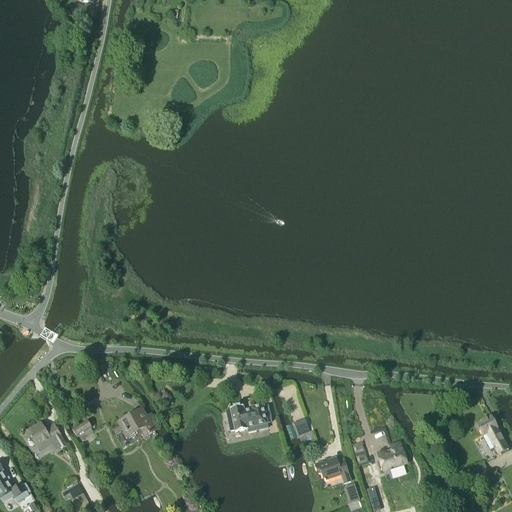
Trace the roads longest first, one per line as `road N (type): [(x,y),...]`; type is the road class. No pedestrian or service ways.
road 1 (tertiary): [(511,387),(62,347)]
road 2 (unclassified): [(30,325),(48,286),(108,0)]
